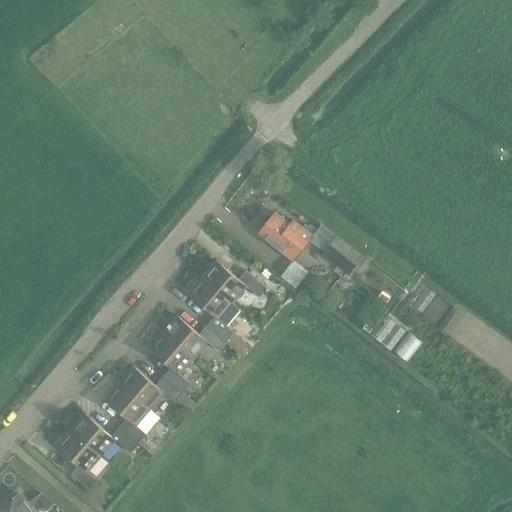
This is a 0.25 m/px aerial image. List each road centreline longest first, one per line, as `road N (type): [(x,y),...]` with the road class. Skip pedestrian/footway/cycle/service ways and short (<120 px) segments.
road 1 (residential): [(45,390),(82,386),(164,289),(171,243)]
road 2 (residential): [(45,390),(171,243)]
road 3 (unclassified): [(269,121),(391,0)]
road 4 (residential): [(171,243),(269,121)]
